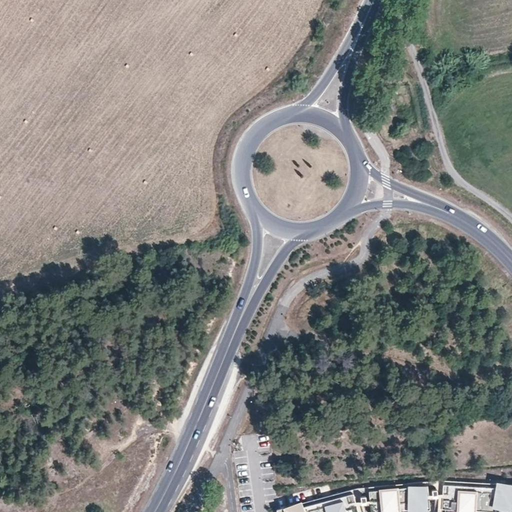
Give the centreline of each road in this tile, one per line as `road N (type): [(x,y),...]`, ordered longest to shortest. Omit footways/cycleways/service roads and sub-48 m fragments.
road 1 (track): [(411,0),(416,50),(448,160),(457,179),(511,220)]
road 2 (track): [(0,396),(113,354),(129,356),(190,434)]
road 3 (secondary): [(226,353),(151,511)]
road 4 (secondary): [(226,353),(270,274),(311,231)]
road 5 (secondary): [(255,212),(253,273),(226,353)]
road 6 (secondary): [(347,139),(343,84),(374,0)]
road 7 (secondary): [(371,0),(322,86),(292,115)]
road 8 (secondary): [(343,214),(404,205),(467,224)]
road 9 (secondary): [(467,224),(358,162)]
road 10 (secondary): [(292,115),(263,127),(245,152),(242,183),(255,212)]
